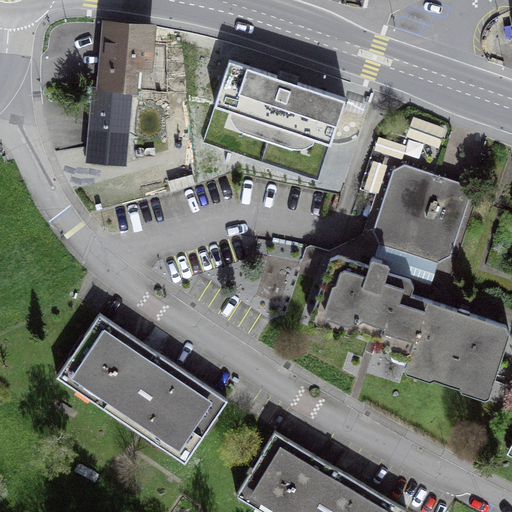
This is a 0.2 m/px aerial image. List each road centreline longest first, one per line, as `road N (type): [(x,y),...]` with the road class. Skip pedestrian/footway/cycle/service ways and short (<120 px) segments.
road 1 (residential): [(0,102),(61,216),(118,276),(308,399),(511,508)]
road 2 (secondary): [(511,102),(190,0)]
